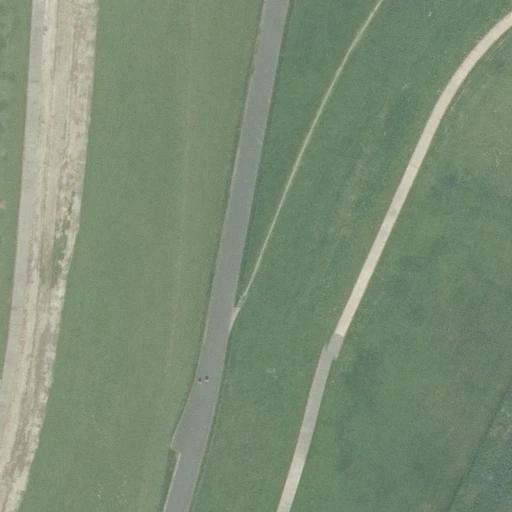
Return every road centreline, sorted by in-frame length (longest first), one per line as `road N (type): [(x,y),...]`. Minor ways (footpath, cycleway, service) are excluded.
road 1 (track): [(278,511),(347,292),(429,108),(467,41),(508,0)]
road 2 (track): [(0,428),(15,386),(44,0)]
